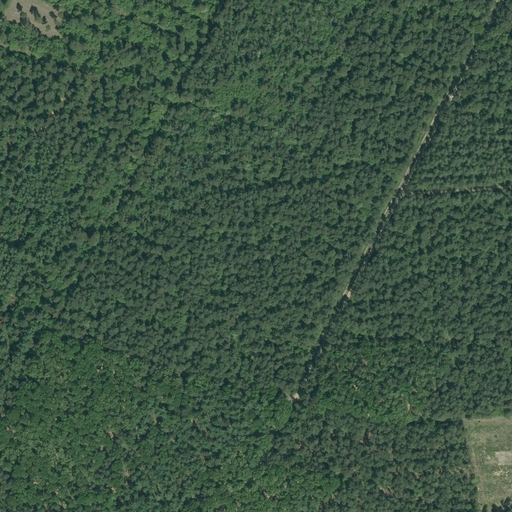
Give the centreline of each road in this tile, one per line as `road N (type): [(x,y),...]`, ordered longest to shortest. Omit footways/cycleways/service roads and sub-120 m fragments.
road 1 (track): [(0,321),(352,419),(395,426),(511,417)]
road 2 (track): [(262,466),(500,0)]
road 3 (track): [(0,45),(170,97)]
